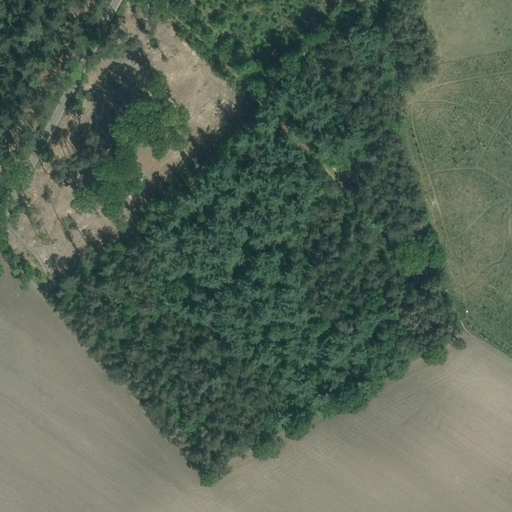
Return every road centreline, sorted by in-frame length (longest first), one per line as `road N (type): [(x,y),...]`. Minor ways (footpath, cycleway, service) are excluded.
road 1 (track): [(167,0),(384,214)]
road 2 (unclassified): [(0,227),(115,0)]
road 3 (unknown): [(394,0),(381,87),(395,149),(396,217)]
